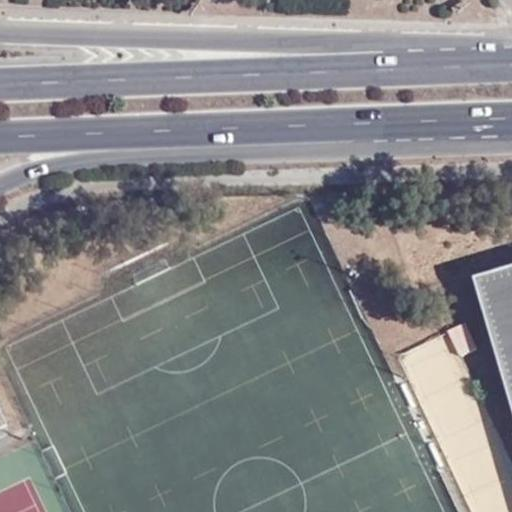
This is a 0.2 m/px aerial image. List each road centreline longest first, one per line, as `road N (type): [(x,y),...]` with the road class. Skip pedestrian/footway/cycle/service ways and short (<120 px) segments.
road 1 (unclassified): [(511,51),(472,41),(0,30)]
road 2 (secondary): [(511,63),(0,82)]
road 3 (unclassified): [(0,185),(70,161),(352,123)]
road 4 (secondary): [(0,137),(352,123)]
road 5 (secondary): [(352,123),(511,118)]
